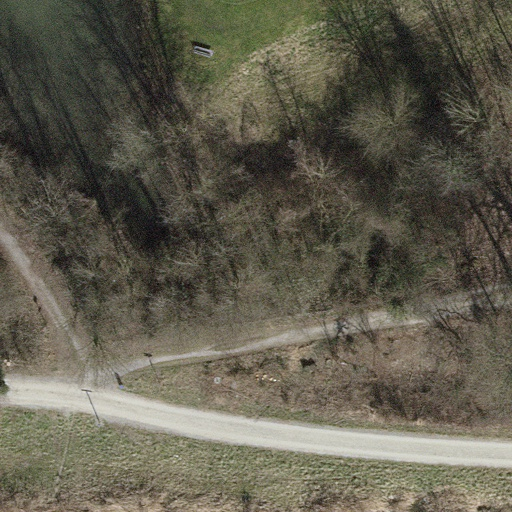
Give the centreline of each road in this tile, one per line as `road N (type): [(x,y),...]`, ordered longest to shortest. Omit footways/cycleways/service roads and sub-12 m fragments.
road 1 (track): [(511,299),(137,364),(93,394)]
road 2 (track): [(93,394),(129,410),(252,433),(511,455)]
